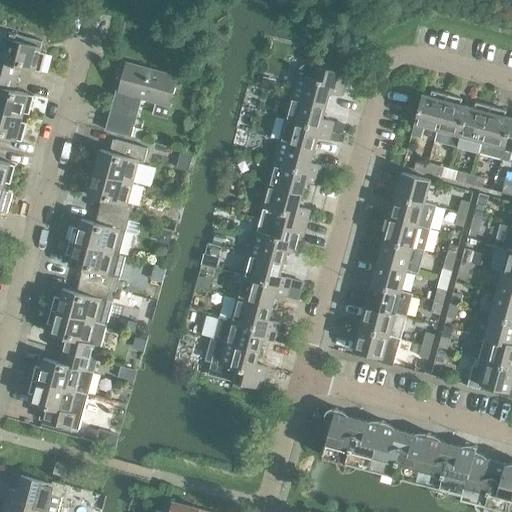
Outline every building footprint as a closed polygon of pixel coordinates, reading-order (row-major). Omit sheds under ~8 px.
[(0,50),(0,73),(12,77),(16,65),(41,72),(46,53),(40,52),(41,47),(43,41),(9,32),(4,51),(0,50)] [(116,90),(113,102),(118,103),(115,112),(131,116),(132,115),(137,96),(156,101),(153,114),(168,118),(172,105),(173,105),(173,104),(171,104),(178,78),(126,64),(119,90),(115,89),(114,90),(116,90)] [(298,74),(291,96),(326,106),(330,93),(341,96),(347,74),(318,66),(310,64),(307,64),(302,67),(300,69),(299,71),(298,74)] [(9,89),(12,77),(0,73),(0,110),(22,117),(24,113),(29,114),(34,96),(9,89)] [(263,78),(260,88),(273,91),(276,81),(263,78)] [(438,130),(447,95),(432,91),(430,96),(422,94),(412,135),(421,137),(424,126),(438,130)] [(457,147),(467,106),(461,105),(462,99),(447,95),(438,130),(451,133),(448,145),(457,147)] [(323,119),(326,106),(291,96),(285,118),(332,131),(334,122),(323,119)] [(479,153),(491,106),(476,102),(474,108),(467,106),(457,147),(479,153)] [(501,159),(511,118),(511,116),(511,112),(491,106),(479,153),(501,159)] [(21,121),(22,117),(0,110),(0,135),(22,141),(27,123),(21,121)] [(329,140),(332,131),(285,118),(280,140),(314,150),(318,137),(329,140)] [(511,118),(501,159),(509,161),(511,151),(511,118)] [(334,122),(332,131),(341,133),(343,134),(345,124),(334,122)] [(132,137),(134,127),(126,125),(123,135),(132,137)] [(332,131),(329,140),(338,142),(341,133),(332,131)] [(148,148),(123,142),(116,140),(112,153),(100,149),(94,172),(133,183),(139,161),(144,163),(148,148)] [(311,163),(314,150),(280,140),(274,162),(320,175),(322,166),(311,163)] [(181,152),(177,168),(189,171),(193,155),(181,152)] [(0,160),(0,185),(4,186),(5,182),(11,184),(16,165),(0,160)] [(426,172),(429,163),(416,160),(414,169),(426,172)] [(319,179),(320,175),(274,162),(268,184),(302,194),(306,181),(318,184),(319,179)] [(441,166),(429,163),(426,172),(438,175),(441,166)] [(133,183),(94,172),(88,195),(107,200),(104,212),(129,219),(133,206),(127,204),(133,183)] [(431,180),(401,172),(395,195),(425,203),(431,180)] [(470,184),(473,175),(461,172),(458,181),(470,184)] [(485,178),(473,175),(470,184),(482,187),(485,178)] [(319,179),(318,184),(326,186),(328,178),(320,176),(319,179)] [(511,195),(511,185),(504,183),(502,193),(511,195)] [(299,207),(302,194),(268,184),(261,208),(264,208),(261,220),(305,231),(311,210),(299,207)] [(3,191),(4,186),(0,185),(0,209),(3,211),(8,192),(3,191)] [(483,218),(489,196),(480,193),(473,216),(483,218)] [(436,206),(425,203),(395,195),(389,217),(430,228),(436,206)] [(467,214),(471,202),(461,200),(458,212),(467,214)] [(73,226),(70,240),(114,252),(124,255),(129,233),(126,232),(129,219),(104,212),(101,224),(82,219),(79,228),(73,226)] [(464,227),(467,214),(458,212),(455,224),(464,227)] [(479,231),(483,218),(473,216),(470,228),(479,231)] [(430,228),(389,217),(383,239),(424,250),(430,228)] [(299,253),(305,231),(261,220),(258,231),(255,230),(249,253),(284,263),(287,250),(299,253)] [(161,229),(158,241),(170,245),(173,233),(161,229)] [(215,233),(212,244),(222,246),(225,236),(215,233)] [(424,250),(383,239),(378,261),(407,269),(418,272),(424,250)] [(70,240),(66,254),(72,256),(69,264),(83,268),(80,280),(86,281),(85,281),(111,288),(116,290),(120,278),(126,255),(124,255),(114,252),(70,240)] [(455,259),(459,246),(449,244),(446,256),(455,259)] [(474,251),(465,248),(462,260),(471,263),(474,251)] [(511,273),(511,248),(509,248),(508,249),(502,271),(511,273)] [(280,276),(284,263),(249,253),(243,275),(290,288),(292,279),(280,276)] [(452,271),(455,259),(446,256),(443,268),(452,271)] [(467,275),(471,263),(462,260),(458,272),(467,275)] [(407,269),(378,261),(372,283),(401,291),(407,269)] [(511,297),(511,273),(502,271),(497,293),(511,297)] [(287,297),(290,288),(243,275),(237,297),(272,307),(276,294),(287,297)] [(292,279),(290,288),(302,291),(304,282),(292,279)] [(55,296),(51,310),(107,325),(113,302),(116,290),(111,288),(85,281),(82,293),(63,288),(57,287),(55,296)] [(412,294),(401,291),(372,283),(366,305),(406,316),(412,294)] [(290,288),(287,297),(299,300),(302,291),(290,288)] [(444,303),(447,290),(438,288),(434,300),(444,303)] [(462,295),(453,292),(450,304),(459,307),(462,295)] [(511,321),(511,297),(497,293),(491,315),(511,321)] [(269,320),(272,307),(237,297),(231,319),(278,332),(280,323),(269,320)] [(440,315),(444,303),(434,300),(431,312),(440,315)] [(456,319),(459,307),(450,304),(446,316),(456,319)] [(406,316),(366,305),(360,327),(400,338),(406,316)] [(107,325),(51,310),(47,324),(53,325),(51,334),(70,339),(67,351),(92,358),(98,359),(107,325)] [(511,321),(491,315),(484,339),(492,341),(492,339),(511,344),(511,321)] [(220,316),(214,338),(260,351),(264,338),(287,344),(290,335),(278,332),(231,319),(220,316)] [(121,319),(119,329),(136,332),(138,323),(121,319)] [(400,338),(360,327),(354,350),(382,358),(381,362),(393,366),(400,338)] [(432,347),(435,335),(426,332),(423,344),(432,347)] [(450,339),(441,336),(438,348),(447,351),(450,339)] [(212,338),(207,360),(212,361),(208,375),(262,389),(268,367),(257,364),(260,351),(214,338),(214,339),(212,338)] [(511,344),(492,339),(492,341),(484,339),(479,359),(511,368),(511,344)] [(428,359),(432,347),(423,344),(419,356),(428,359)] [(444,363),(447,351),(438,348),(435,360),(444,363)] [(98,359),(92,358),(67,351),(63,363),(44,358),(42,367),(36,365),(32,379),(88,394),(98,359)] [(510,392),(511,383),(511,368),(479,359),(477,366),(473,365),(468,386),(480,389),(481,385),(510,392)] [(121,366),(118,377),(135,381),(137,370),(121,366)] [(88,394),(32,379),(29,393),(34,395),(32,403),(46,407),(42,420),(79,430),(88,394)] [(346,462),(358,419),(350,417),(348,415),(346,413),(344,412),(341,410),(339,409),(335,408),(333,408),(331,408),(329,408),(328,409),(327,411),(325,413),(325,416),(325,419),(327,421),(329,423),(332,423),(323,455),(346,462)] [(370,468),(381,425),(382,421),(381,420),(378,420),(375,420),(373,420),(370,421),(367,422),(358,419),(346,462),(370,468)] [(393,474),(405,432),(397,429),(395,428),(392,426),(390,424),(388,423),(385,421),(382,421),(381,425),(370,468),(393,474)] [(89,427),(85,439),(96,442),(100,429),(89,427)] [(417,480),(428,438),(429,433),(427,433),(425,433),(422,433),(419,433),(416,433),(413,434),(405,432),(393,474),(417,480)] [(440,487),(451,444),(443,442),(441,440),(439,438),(436,437),(434,435),(431,434),(429,433),(428,438),(417,480),(440,487)] [(463,493),(475,450),(476,451),(477,447),(477,448),(478,446),(474,445),(471,445),(468,445),(465,445),(462,446),(460,446),(451,444),(440,487),(463,493)] [(487,499),(497,461),(487,459),(485,457),(483,455),(481,453),(478,452),(476,451),(475,450),(463,493),(487,499)] [(510,505),(511,498),(511,462),(511,463),(508,463),(505,464),(497,461),(487,499),(510,505)] [(68,479),(71,466),(57,462),(53,475),(68,479)] [(9,488),(5,503),(40,511),(58,511),(62,498),(66,484),(52,481),(52,483),(21,475),(17,490),(9,488)] [(213,511),(166,499),(162,511),(213,511)] [(40,511),(5,503),(2,511),(40,511)]
